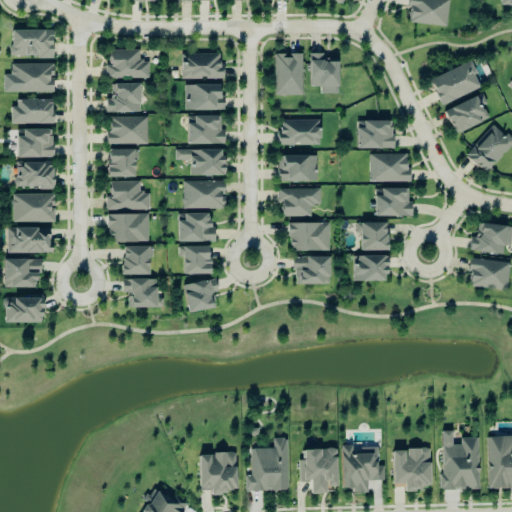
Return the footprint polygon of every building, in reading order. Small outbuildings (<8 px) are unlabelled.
[(446,0),(407,0),(406,24),(445,27),(446,0)] [(51,58),(51,30),(9,31),(9,58),(51,58)] [(147,79),(147,62),(137,62),(137,50),(108,51),(108,66),(104,66),(104,80),(147,79)] [(220,54),(179,55),(179,81),(221,80),(220,54)] [(300,54),(289,55),(272,56),(273,97),(301,96),(300,54)] [(336,62),(321,62),(321,54),(308,54),(308,88),(319,87),(319,95),(336,94),(336,62)] [(51,65),(9,64),(9,75),(1,75),(1,93),(51,94),(51,65)] [(479,90),(470,64),(428,78),(438,106),(479,90)] [(138,85),(109,84),(109,100),(104,100),(104,113),(138,114),(138,85)] [(182,86),(183,112),(220,111),(220,85),(182,86)] [(443,112),(453,135),(486,120),(476,97),(443,112)] [(51,100),(15,100),(15,107),(8,107),(8,125),(51,125),(51,100)] [(222,145),(222,131),(219,131),(219,117),(192,116),(192,124),(186,124),(185,145),(222,145)] [(145,117),(106,118),(107,145),(145,145),(145,117)] [(318,120),(277,121),(278,147),(319,146),(318,120)] [(355,149),(391,150),(391,123),(355,123),(355,149)] [(511,142),(492,124),(464,156),(484,174),(511,143),(511,142)] [(50,130),(14,130),(15,159),(51,158),(50,130)] [(132,178),(132,150),(106,150),(106,178),(132,178)] [(173,161),(187,161),(187,177),(221,176),(221,150),(173,151),(173,161)] [(367,183),(406,183),(406,155),(367,155),(367,183)] [(276,156),(276,182),(315,182),(315,156),(276,156)] [(51,163),(13,163),(14,189),(51,188),(51,163)] [(104,211),(147,210),(147,193),(138,193),(138,182),(108,183),(109,198),(104,198),(104,211)] [(181,182),(181,209),(222,210),(223,182),(181,182)] [(318,189),(275,190),(276,202),(279,202),(279,218),(309,218),(309,206),(318,206),(318,189)] [(410,217),(410,202),(406,202),(406,189),(372,189),(373,217),(410,217)] [(10,195),(10,224),(52,223),(52,195),(10,195)] [(105,215),(106,243),(146,242),(146,214),(105,215)] [(213,242),(213,228),(207,228),(207,214),(175,215),(175,243),(213,242)] [(385,223),(354,224),(354,234),(359,234),(359,252),(385,251),(385,223)] [(327,252),(327,224),(287,224),(287,252),(327,252)] [(467,252),(501,255),(501,247),(508,247),(510,228),(476,224),(474,238),(469,237),(467,252)] [(5,254),(49,254),(48,228),(4,229),(5,254)] [(146,247),(120,247),(121,276),(147,276),(146,247)] [(207,275),(207,247),(176,247),(177,258),(181,258),(181,275),(207,275)] [(351,282),(385,282),(385,257),(351,256),(351,282)] [(327,278),(328,258),(292,257),(292,285),(321,285),(321,278),(327,278)] [(33,288),(33,275),(39,275),(38,260),(1,260),(1,289),(33,288)] [(467,289),(506,289),(506,262),(467,261),(467,289)] [(154,280),(120,280),(120,295),(125,295),(126,309),(154,308),(154,280)] [(181,285),(185,313),(209,310),(207,295),(215,294),(214,281),(181,285)] [(2,298),(2,323),(40,324),(41,299),(2,298)] [(476,438),(458,439),(458,445),(450,445),(450,431),(438,432),(440,491),(478,490),(476,438)] [(486,490),(511,488),(511,437),(485,438),(486,490)] [(244,492),(286,491),(285,439),(271,439),(271,449),(249,450),(249,476),(243,476),(244,492)] [(341,489),(351,489),(351,494),(365,494),(364,482),(383,481),(382,467),(377,467),(376,448),(356,449),(356,455),(351,455),(351,446),(339,447),(341,489)] [(301,451),(301,461),(296,461),(297,482),(308,482),(309,495),(324,495),(324,488),(335,487),(334,450),(318,450),(301,451)] [(428,450),(390,451),(391,486),(402,485),(403,490),(429,490),(428,450)] [(235,493),(233,454),(196,455),(198,492),(209,491),(209,494),(235,493)] [(140,511),(180,511),(183,506),(151,487),(142,502),(145,504),(140,511)]
